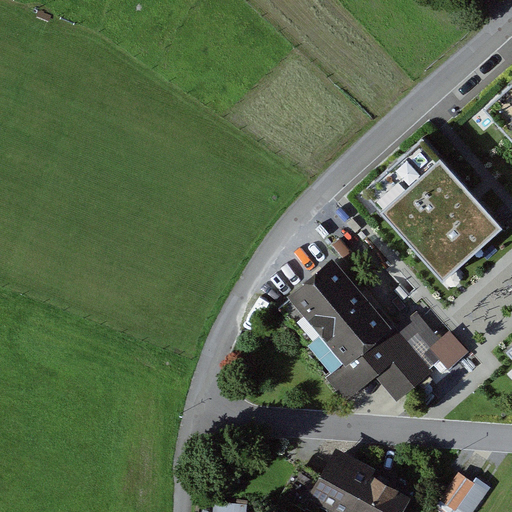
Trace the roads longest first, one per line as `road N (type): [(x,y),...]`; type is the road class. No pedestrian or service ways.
road 1 (residential): [(511,17),(327,184),(260,262),(220,334),(193,407)]
road 2 (residential): [(511,439),(193,407)]
